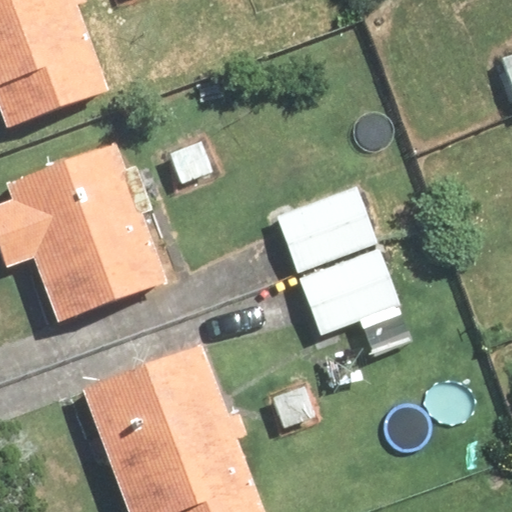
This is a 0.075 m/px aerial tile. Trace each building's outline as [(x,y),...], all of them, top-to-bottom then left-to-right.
[(81,0),(0,0),(0,95),(2,95),(16,134),(117,98),(81,0)] [(124,149),(15,189),(21,205),(0,212),(0,228),(17,273),(43,264),(68,329),(176,289),(150,219),(161,215),(145,171),(134,175),(124,149)] [(284,222),(306,277),(384,247),(362,191),(284,222)] [(306,283),(328,340),(407,310),(385,254),(306,283)] [(237,424),(210,351),(93,396),(137,511),(270,511),(245,443),(253,440),(246,420),(237,424)]
